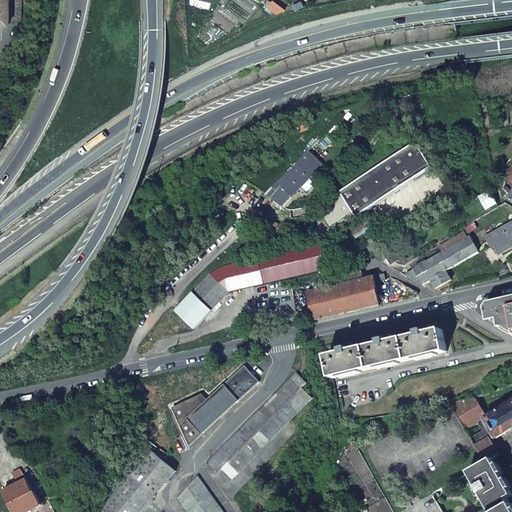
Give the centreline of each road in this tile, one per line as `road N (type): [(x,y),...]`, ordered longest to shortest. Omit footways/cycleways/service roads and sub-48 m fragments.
road 1 (trunk): [(511,2),(296,38),(229,63),(109,135),(0,221)]
road 2 (trunk): [(0,253),(112,171),(252,99),(310,79),(511,41)]
road 3 (residential): [(123,376),(133,332),(185,284),(253,197),(443,304)]
road 4 (motorway): [(0,340),(68,275),(134,170),(148,114),(152,0)]
road 5 (residential): [(273,344),(286,362),(154,511)]
road 6 (motorway): [(80,0),(37,128),(0,188)]
road 7 (residential): [(443,304),(273,344)]
road 8 (residential): [(273,344),(123,376)]
road 9 (residential): [(123,376),(0,403)]
